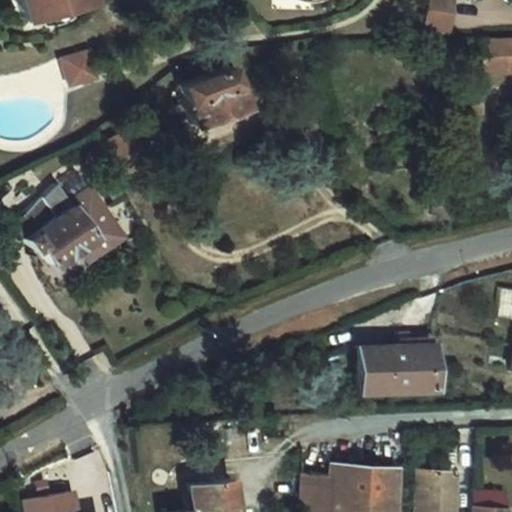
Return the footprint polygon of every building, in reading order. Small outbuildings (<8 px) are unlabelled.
[(21,0),(34,45),(47,41),(46,35),(73,28),(74,33),(101,25),(93,0),(21,0)] [(285,0),(285,13),(299,13),(299,7),(327,8),(327,13),(355,14),(354,0),(285,0)] [(465,9),(440,6),(438,18),(463,20),(465,9)] [(463,20),(438,18),(436,44),(461,47),(463,20)] [(73,28),(46,35),(47,41),(74,33),(73,28)] [(60,84),(90,79),(85,48),(55,53),(60,84)] [(511,63),(486,60),(487,90),(511,94),(511,63)] [(98,77),(72,84),(80,110),(89,107),(86,98),(83,90),(100,85),(98,77)] [(100,85),(83,90),(86,98),(89,107),(94,105),(91,97),(103,93),(100,85)] [(103,93),(91,97),(94,105),(105,102),(103,93)] [(192,112),(206,150),(255,132),(243,95),(192,112)] [(485,133),(484,107),(430,108),(431,135),(485,133)] [(164,141),(142,154),(156,179),(178,166),(164,141)] [(120,182),(131,200),(151,187),(158,182),(156,179),(142,154),(140,151),(112,167),(120,182)] [(112,167),(97,180),(106,192),(120,182),(112,167)] [(75,207),(85,221),(101,210),(90,196),(75,207)] [(107,260),(82,224),(69,206),(27,247),(37,261),(47,274),(53,269),(68,289),(94,270),(107,260)] [(85,221),(82,224),(107,260),(114,269),(134,254),(102,209),(101,210),(85,221)] [(23,282),(0,254),(0,278),(11,292),(23,282)] [(107,260),(94,270),(101,278),(114,269),(107,260)] [(511,312),(511,306),(511,289),(497,288),(495,310),(511,312)] [(441,409),(438,366),(361,369),(363,412),(441,409)] [(305,511),(396,511),(399,488),(334,484),(334,487),(334,495),(328,494),(307,493),(305,511)] [(92,511),(92,510),(83,511),(74,511),(69,485),(19,496),(22,511),(92,511)] [(453,511),(455,488),(417,487),(415,511),(453,511)] [(236,511),(235,499),(195,504),(196,511),(236,511)]
